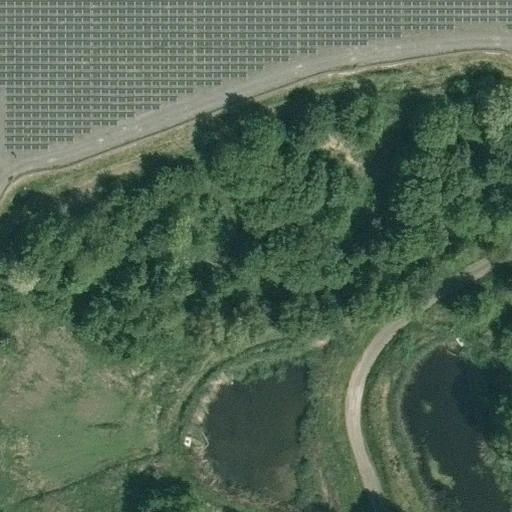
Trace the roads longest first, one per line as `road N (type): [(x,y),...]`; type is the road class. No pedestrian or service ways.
road 1 (unknown): [(511,50),(399,41),(45,151),(0,184)]
road 2 (unknown): [(379,511),(344,408),(352,373),(431,289),(511,245)]
